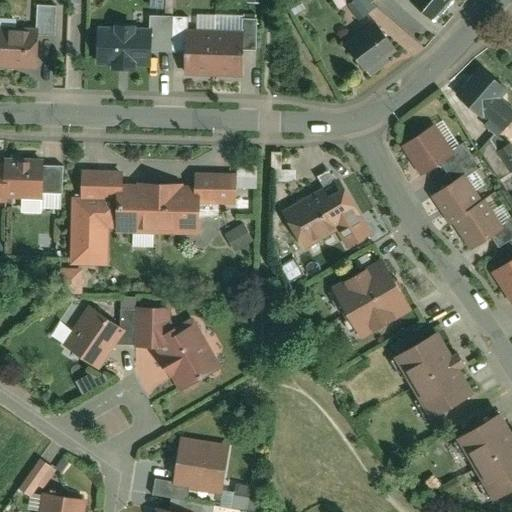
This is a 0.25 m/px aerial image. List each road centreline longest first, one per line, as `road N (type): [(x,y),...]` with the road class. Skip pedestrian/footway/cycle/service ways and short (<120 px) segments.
road 1 (residential): [(353,120),(511,366)]
road 2 (residential): [(70,114),(353,120)]
road 3 (residential): [(353,120),(449,48),(493,0)]
road 4 (residential): [(0,394),(106,456),(116,481),(111,511)]
